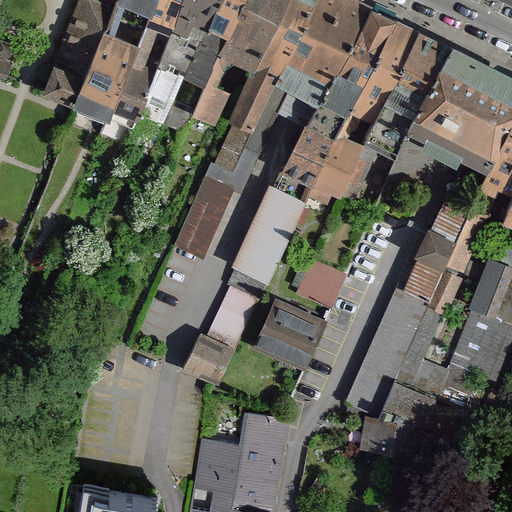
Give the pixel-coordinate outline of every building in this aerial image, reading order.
[(124,0),(79,0),(79,2),(118,19),(124,0)] [(171,35),(185,0),(155,0),(143,29),(138,44),(108,116),(127,124),(132,126),(141,112),(156,71),(143,64),(159,29),(171,35)] [(155,0),(124,0),(118,19),(143,29),(155,0)] [(216,0),(185,0),(171,35),(156,71),(141,112),(157,120),(182,131),(191,109),(173,100),(185,74),(200,36),(188,30),(191,21),(205,26),(216,0)] [(241,0),(216,0),(205,26),(200,36),(185,74),(204,86),(216,54),(241,0)] [(328,0),(283,0),(251,70),(227,117),(234,121),(215,163),(212,162),(205,177),(231,189),(240,192),(277,110),(328,0)] [(283,0),(241,0),(216,54),(227,59),(251,70),(283,0)] [(397,20),(356,0),(328,0),(277,110),(304,125),(275,188),(306,203),(308,198),(350,114),(397,20)] [(118,19),(79,2),(44,89),(43,91),(74,106),(82,110),(113,33),(118,19)] [(418,33),(397,20),(350,114),(359,119),(372,124),(418,33)] [(138,44),(113,33),(82,110),(105,120),(108,116),(138,44)] [(449,47),(418,33),(372,124),(362,144),(378,152),(395,161),(418,115),(449,47)] [(16,48),(0,41),(0,55),(12,60),(16,48)] [(486,177),(511,126),(511,78),(449,47),(418,115),(395,161),(389,178),(426,180),(429,156),(456,171),(461,163),(486,177)] [(215,85),(227,59),(216,54),(204,86),(192,113),(215,124),(228,98),(230,93),(215,85)] [(13,64),(0,58),(0,75),(7,79),(13,64)] [(359,119),(350,114),(308,198),(326,206),(332,195),(341,200),(362,144),(347,139),(353,128),(355,129),(359,119)] [(511,197),(511,126),(486,177),(479,192),(495,198),(498,192),(511,197)] [(378,152),(362,144),(341,200),(344,195),(354,199),(378,152)] [(231,189),(205,177),(175,244),(201,256),(231,189)] [(268,284),(306,203),(275,188),(269,186),(231,267),(268,284)] [(396,379),(428,305),(444,269),(447,262),(470,208),(446,195),(431,227),(428,225),(426,230),(415,255),(418,256),(405,285),(398,282),(362,364),(396,379)] [(511,200),(502,225),(511,229),(511,200)] [(462,269),(488,216),(470,208),(447,262),(462,269)] [(347,272),(312,258),(297,291),(333,306),(347,272)] [(511,331),(511,266),(489,258),(450,360),(494,376),(511,331)] [(444,269),(428,305),(445,312),(461,277),(444,269)] [(274,298),(253,346),(305,369),(327,321),(274,298)] [(236,348),(200,332),(183,370),(210,381),(219,385),(236,348)] [(379,421),(396,379),(362,364),(345,403),(365,413),(379,421)] [(379,421),(418,425),(428,424),(438,399),(396,379),(379,421)] [(240,442),(203,436),(189,511),(269,511),(286,415),(246,408),(240,442)] [(379,421),(365,413),(359,450),(418,461),(418,425),(379,421)] [(152,511),(155,497),(95,488),(90,511),(152,511)]
